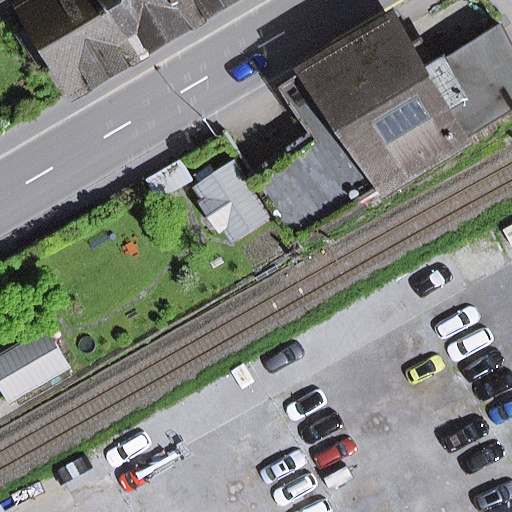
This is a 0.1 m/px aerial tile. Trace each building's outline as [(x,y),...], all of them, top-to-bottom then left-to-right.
[(60,58),(83,95),(148,56),(113,0),(41,0),(29,7),(40,24),(60,58)] [(113,0),(148,56),(205,21),(192,0),(113,0)] [(192,0),(205,21),(239,0),(192,0)] [(41,70),(60,58),(40,24),(21,36),(41,70)] [(511,46),(501,30),(427,77),(397,29),(292,95),(321,140),(362,204),(511,109),(511,46)] [(257,180),(298,244),(362,204),(321,140),(257,180)] [(181,165),(152,182),(160,197),(189,180),(181,165)] [(203,189),(235,238),(268,216),(236,167),(203,189)] [(50,334),(0,362),(0,379),(12,400),(69,366),(50,334)]
